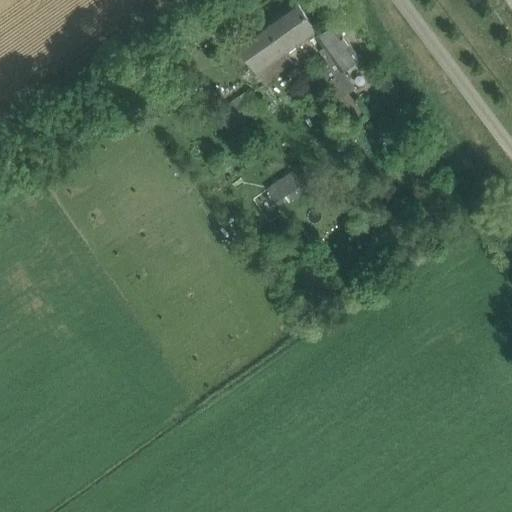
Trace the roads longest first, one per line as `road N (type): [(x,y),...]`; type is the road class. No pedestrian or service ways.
road 1 (unclassified): [(0,179),(256,0)]
road 2 (unclassified): [(511,149),(398,0)]
